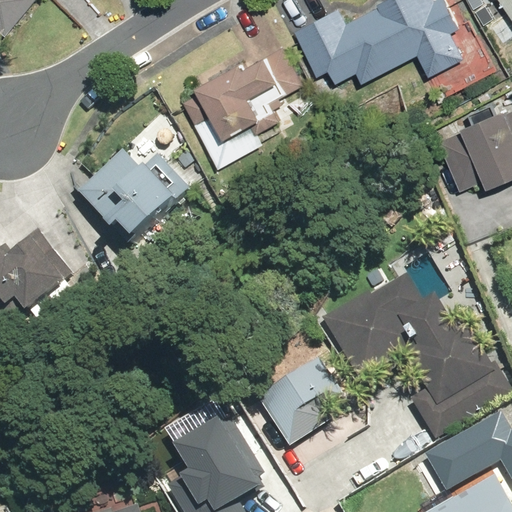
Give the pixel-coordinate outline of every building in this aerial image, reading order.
[(46,0),(0,0),(0,19),(18,35),(46,0)] [(462,0),(375,0),(301,29),(328,78),(346,71),(350,81),(371,73),(373,79),(432,55),(440,76),(485,58),(462,0)] [(258,60),(192,95),(230,165),(300,129),(285,101),(312,86),(291,46),(259,63),(258,60)] [(511,106),(478,120),(504,184),(511,203),(511,106)] [(155,252),(209,193),(147,136),(93,195),(155,252)] [(511,228),(511,203),(504,184),(452,204),(469,245),(511,228)] [(52,230),(7,261),(0,251),(0,344),(44,314),(53,329),(92,302),(81,286),(88,282),(52,230)] [(469,320),(455,294),(434,305),(417,274),(333,319),(366,380),(406,359),(398,345),(421,334),(449,387),(423,401),(445,443),(511,407),(511,380),(477,315),(469,320)] [(332,364),(271,401),(301,449),(362,412),(332,364)] [(435,454),(453,486),(505,458),(511,469),(511,426),(505,415),(435,454)] [(200,468),(172,486),(188,511),(249,511),(243,501),(266,486),(260,476),(268,471),(234,417),(187,447),(200,468)] [(443,511),(511,511),(511,484),(507,475),(443,511)]
